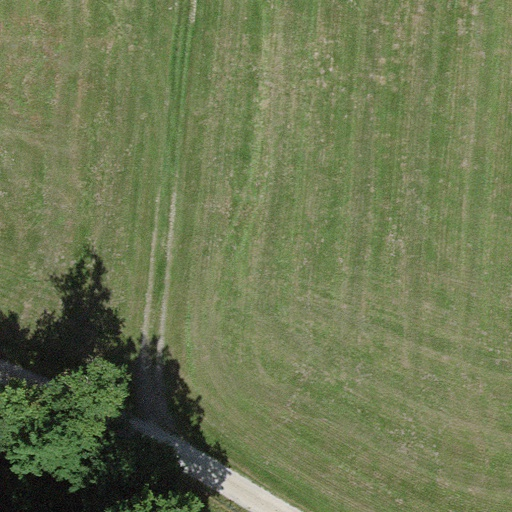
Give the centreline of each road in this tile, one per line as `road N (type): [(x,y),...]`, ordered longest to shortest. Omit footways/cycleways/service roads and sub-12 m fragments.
road 1 (track): [(180,0),(148,441)]
road 2 (track): [(0,375),(148,441),(266,511)]
